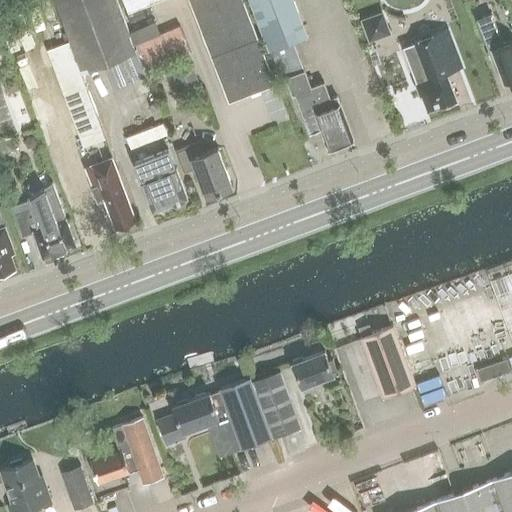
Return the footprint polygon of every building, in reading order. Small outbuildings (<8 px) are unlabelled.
[(101,62),(134,49),(128,33),(115,0),(55,0),(67,33),(81,69),(101,62)] [(255,33),(242,0),(122,0),(127,11),(154,0),(188,0),(201,33),(226,102),(274,84),(255,33)] [(248,0),(279,81),(285,78),(304,71),(303,69),(302,70),(292,43),(306,37),(292,0),(248,0)] [(360,19),(368,42),(390,33),(382,11),(360,19)] [(511,40),(498,45),(492,27),(487,14),(476,18),(492,62),(494,61),(502,84),(511,80),(511,40)] [(130,32),(146,71),(191,52),(179,26),(160,34),(155,22),(130,32)] [(405,56),(415,83),(414,83),(418,95),(420,94),(426,111),(454,101),(444,73),(460,67),(446,29),(413,41),(417,52),(405,56)] [(51,62),(73,54),(69,42),(47,50),(51,62)] [(136,49),(134,49),(101,62),(111,88),(146,75),(136,49)] [(56,74),(78,66),(73,54),(51,62),(56,74)] [(60,87),(82,78),(78,66),(56,74),(60,87)] [(160,76),(157,70),(147,74),(151,84),(157,81),(160,76)] [(328,148),(351,140),(335,96),(329,99),(322,81),(309,86),(304,71),(285,78),(292,96),(295,94),(309,134),(321,129),(328,148)] [(65,99),(87,90),(82,78),(60,87),(65,99)] [(69,111),(91,103),(87,90),(65,99),(69,111)] [(74,123),(96,115),(91,103),(69,111),(74,123)] [(78,135),(100,127),(96,115),(74,123),(78,135)] [(166,133),(162,122),(126,135),(131,147),(166,133)] [(100,127),(78,135),(83,147),(105,139),(100,127)] [(26,136),(24,143),(28,148),(35,147),(37,142),(33,136),(26,136)] [(205,197),(231,187),(216,147),(202,153),(198,141),(174,150),(183,173),(194,168),(205,197)] [(167,150),(150,157),(169,206),(177,208),(183,205),(187,198),(175,168),(174,168),(167,150)] [(168,205),(169,206),(150,157),(134,163),(141,181),(140,182),(151,212),(168,205)] [(113,228),(134,220),(110,158),(84,168),(95,195),(100,193),(113,228)] [(21,238),(32,233),(42,258),(75,246),(52,183),(25,201),(25,202),(10,208),(21,238)] [(0,273),(14,269),(9,255),(12,254),(0,219),(0,273)] [(357,328),(360,337),(372,333),(369,324),(357,328)] [(382,397),(415,385),(393,325),(372,333),(360,337),(382,397)] [(300,387),(333,375),(334,375),(332,372),(337,370),(332,358),(328,360),(324,350),(291,363),(300,387)] [(253,379),(273,436),(300,427),(280,370),(253,379)] [(241,448),(270,437),(271,437),(249,377),(218,388),(219,390),(209,394),(209,392),(172,405),(175,413),(157,419),(166,444),(185,437),(183,432),(219,419),(220,421),(230,417),(241,448)] [(98,483),(129,472),(137,469),(142,483),(163,476),(142,417),(110,429),(117,451),(90,460),(98,483)] [(13,502),(8,504),(10,511),(38,511),(36,505),(49,500),(43,483),(40,484),(32,459),(22,462),(21,458),(9,462),(11,466),(2,470),(13,502)] [(80,466),(62,472),(74,507),(92,501),(80,466)] [(511,511),(511,471),(403,511),(511,511)]
